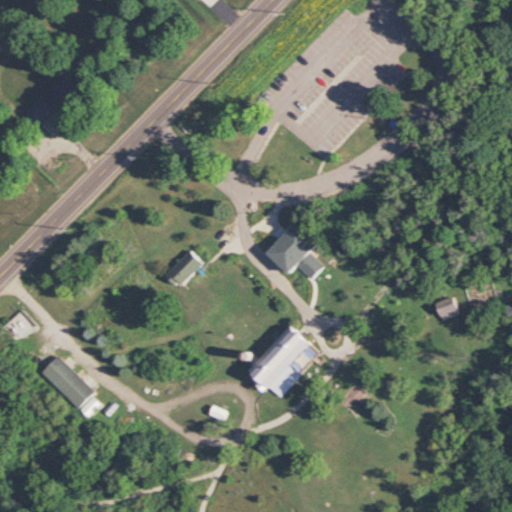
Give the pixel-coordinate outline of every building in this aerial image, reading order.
[(0,37),(11,25),(0,14),(0,37)] [(27,111),(42,126),(80,90),(66,74),(27,111)] [(270,252),(300,220),(323,241),(313,252),(326,265),(313,279),(299,266),(292,273),(270,252)] [(191,250),(204,263),(184,284),(181,281),(178,285),(167,275),(191,250)] [(438,302),(455,296),(460,311),(444,318),(438,302)] [(253,369),(293,325),(322,351),(282,396),(253,369)] [(61,355),(98,392),(81,408),(45,372),(61,355)] [(103,404),(96,396),(83,409),(90,416),(103,404)]
